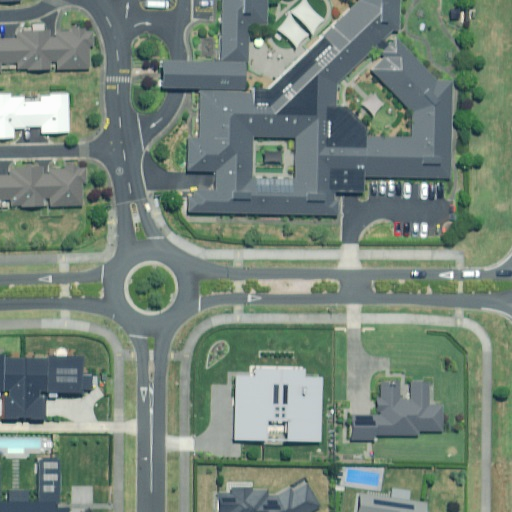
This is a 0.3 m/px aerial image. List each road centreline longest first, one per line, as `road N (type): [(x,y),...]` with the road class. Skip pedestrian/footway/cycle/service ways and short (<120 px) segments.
road 1 (residential): [(182,265),(246,275),(511,270)]
road 2 (residential): [(511,303),(239,298),(185,306)]
road 3 (residential): [(152,326),(152,511)]
road 4 (residential): [(178,10),(172,94),(160,117),(122,144)]
road 5 (residential): [(0,142),(122,144)]
road 6 (residential): [(0,280),(119,268)]
